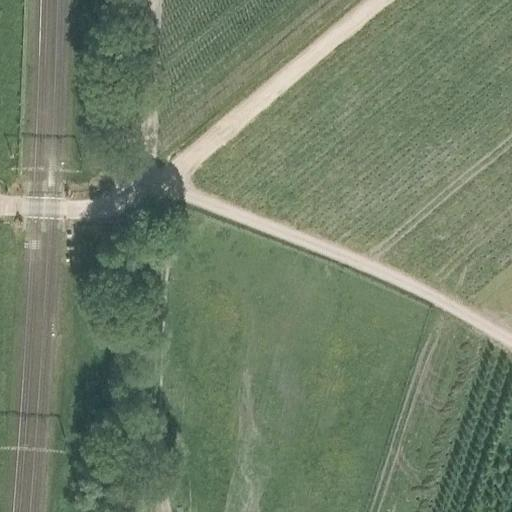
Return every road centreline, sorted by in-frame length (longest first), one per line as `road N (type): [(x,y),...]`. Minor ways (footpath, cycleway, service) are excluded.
road 1 (track): [(511,340),(364,262),(180,193),(150,190)]
road 2 (track): [(150,190),(377,0)]
road 3 (track): [(150,190),(150,0)]
